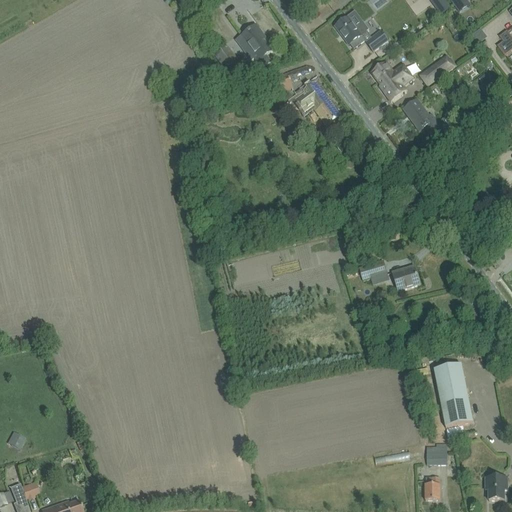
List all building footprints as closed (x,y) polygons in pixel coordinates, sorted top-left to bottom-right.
[(443,0),(429,0),(442,16),(450,10),(443,0)] [(343,22),(335,28),(349,47),(350,46),(354,51),(365,42),(366,44),(373,53),(381,47),(387,43),(388,42),(381,32),(380,33),(374,38),(372,39),(367,33),(370,31),(355,12),(347,19),(343,22)] [(274,51),(269,44),(266,40),(256,27),(236,42),(241,48),(246,45),(256,57),(250,61),(250,62),(254,59),(261,69),(270,63),(266,57),(274,51)] [(504,42),(497,46),(505,57),(511,52),(504,42),(510,37),(506,32),(500,37),(504,42)] [(242,67),(227,48),(215,57),(229,76),(242,67)] [(456,67),(451,60),(450,61),(447,57),(431,68),(432,69),(420,77),(427,87),(446,73),(456,67)] [(412,79),(406,70),(403,67),(393,74),(386,64),(372,75),(381,87),(379,87),(391,103),(406,92),(402,87),(412,79)] [(280,94),(291,89),(285,75),(274,80),(280,94)] [(294,100),(296,102),(305,114),(313,107),(324,122),(322,123),(324,125),(325,124),(327,127),(332,123),(340,117),(315,83),(307,89),(303,92),(304,93),(294,100)] [(441,130),(435,122),(435,120),(432,122),(417,101),(405,110),(409,116),(411,115),(413,118),(410,120),(419,133),(424,129),(431,138),(441,130)] [(222,115),(236,111),(234,102),(220,105),(222,115)] [(288,135),(286,141),(293,143),(294,136),(288,135)] [(390,282),(388,275),(383,261),(359,269),(363,283),(371,281),(373,287),(390,282)] [(398,293),(410,289),(420,286),(415,269),(405,272),(399,274),(398,272),(392,274),(398,293)] [(390,330),(388,321),(378,324),(380,333),(390,330)] [(473,424),(462,366),(434,372),(446,429),(473,424)] [(16,435),(10,446),(20,451),(26,440),(16,435)] [(447,466),(447,445),(436,445),(436,448),(426,448),(427,466),(447,466)] [(440,502),(440,492),(440,485),(439,485),(439,479),(431,479),(431,478),(425,479),(426,486),(425,486),(425,492),(425,502),(440,502)] [(504,502),(504,492),(507,492),(507,479),(485,479),(485,492),(488,492),(489,502),(504,502)] [(36,483),(21,488),(26,501),(26,503),(40,498),(36,483)] [(20,485),(10,490),(16,504),(26,501),(21,488),(20,485)] [(0,509),(8,506),(8,505),(13,503),(10,492),(4,495),(4,494),(0,495),(0,509)] [(42,511),(41,511),(82,511),(79,502),(70,505),(69,505),(68,502),(42,511)]
